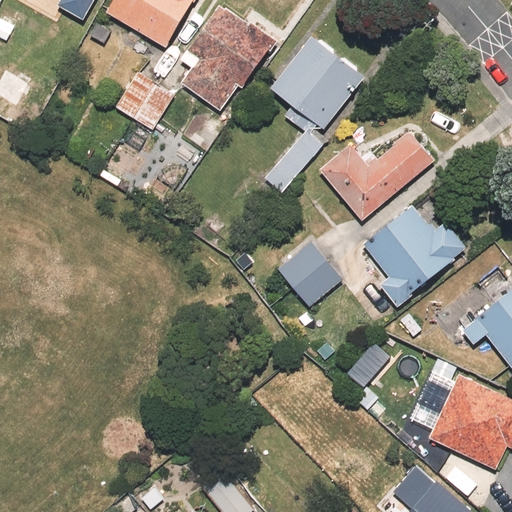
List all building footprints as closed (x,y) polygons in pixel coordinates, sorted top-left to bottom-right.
[(63,0),(61,5),(86,19),(96,0),(63,0)] [(115,0),(109,12),(169,46),(195,1),(197,2),(198,0),(115,0)] [(252,24),(223,3),(190,50),(202,59),(185,83),(223,109),(241,84),(245,88),(279,40),(254,22),(252,24)] [(368,77),(315,35),(274,88),(295,104),(320,124),(328,130),(368,77)] [(29,85),(3,68),(0,73),(0,98),(15,108),(29,85)] [(176,94),(140,72),(118,107),(154,129),(176,94)] [(320,124),(295,104),(287,116),(308,131),(309,130),(313,134),(320,124)] [(313,134),(309,130),(308,131),(267,178),(283,193),(326,145),(313,134)] [(365,220),(437,159),(411,130),(371,164),(354,144),(323,169),(365,220)] [(398,305),(470,249),(448,221),(436,231),(415,205),(365,243),(392,278),(382,285),(398,305)] [(345,280),(313,241),(281,268),(313,306),(345,280)] [(511,290),(475,319),(477,321),(465,331),(476,345),(489,334),(511,363),(511,290)] [(436,428),(457,381),(435,371),(414,418),(436,428)] [(511,446),(511,396),(461,373),(457,381),(436,428),(431,438),(452,448),(499,469),(510,446),(511,446)] [(417,508),(413,511),(477,511),(440,479),(438,481),(419,465),(397,491),(417,508)] [(222,470),(202,488),(223,511),(249,511),(255,507),(222,470)]
